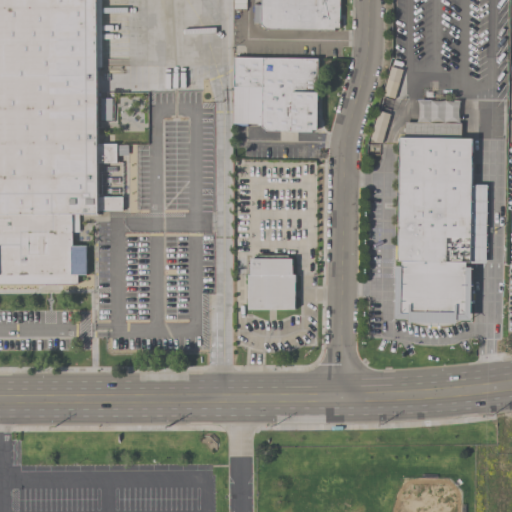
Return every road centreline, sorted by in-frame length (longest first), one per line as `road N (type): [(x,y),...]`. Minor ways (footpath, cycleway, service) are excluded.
road 1 (secondary): [(0,401),(343,399),(511,378)]
road 2 (residential): [(343,399),(347,144),(369,0)]
